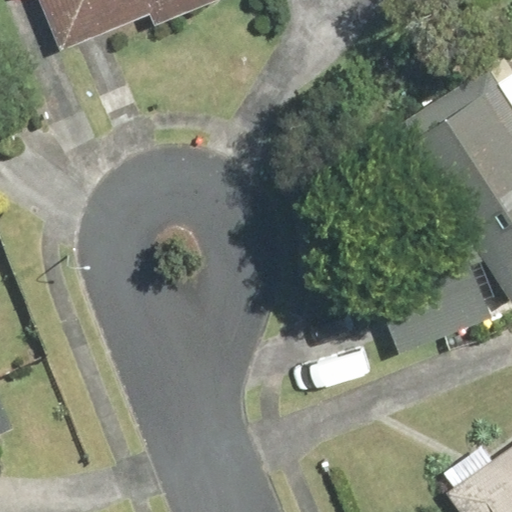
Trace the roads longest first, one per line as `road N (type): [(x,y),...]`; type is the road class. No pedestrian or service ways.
road 1 (residential): [(181,385),(134,276),(132,233),(140,215),(169,195),(188,193),(223,207),(237,244),(225,293)]
road 2 (residential): [(181,385),(229,511)]
